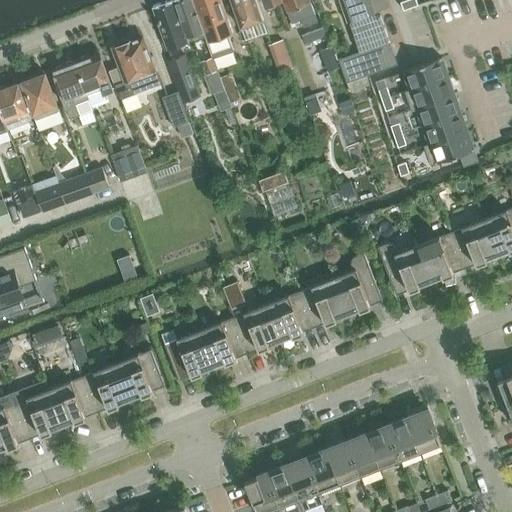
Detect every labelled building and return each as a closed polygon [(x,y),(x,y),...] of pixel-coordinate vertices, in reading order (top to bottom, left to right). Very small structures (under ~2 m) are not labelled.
[(170,0),(153,6),(154,8),(168,47),(193,38),(192,35),(190,31),(186,32),(174,0),(170,0)] [(196,33),(204,31),(192,0),(174,0),(186,32),(190,31),(192,35),(196,33)] [(229,35),(233,34),(221,0),(192,0),(204,31),(208,42),(214,57),(234,51),(229,35)] [(231,0),(241,26),(263,18),(257,0),(231,0)] [(263,0),(266,7),(284,1),(292,23),(302,19),(305,26),(318,21),(311,2),(312,2),(311,0),(263,0)] [(385,0),(338,0),(346,21),(387,7),(385,0)] [(417,0),(404,0),(401,1),(404,9),(419,4),(417,0)] [(350,25),(359,50),(389,39),(381,15),(350,25)] [(328,35),(325,26),(302,35),(305,43),(328,35)] [(142,38),(130,43),(129,42),(126,40),(118,43),(116,47),(116,48),(115,48),(121,66),(110,71),(121,97),(163,82),(157,66),(153,55),(149,56),(142,38)] [(279,73),(294,67),(284,39),(269,44),(279,73)] [(356,52),(339,58),(347,81),(397,64),(391,44),(358,57),(356,52)] [(330,71),(341,67),(333,47),(322,52),(330,71)] [(78,60),(76,61),(92,104),(109,97),(106,91),(113,89),(99,52),(88,56),(85,55),(80,57),(78,60)] [(200,94),(185,54),(169,60),(180,90),(183,100),(200,94)] [(213,56),(201,61),(206,73),(218,69),(213,56)] [(442,57),(403,71),(409,89),(449,76),(442,57)] [(92,104),(76,61),(74,62),(70,60),(66,62),(64,65),(53,69),(71,118),(93,109),(92,104)] [(225,89),(220,76),(218,70),(206,75),(213,94),(215,93),(225,89)] [(21,81),(39,129),(63,120),(45,72),(34,76),(33,74),(24,77),(25,79),(21,81)] [(223,75),(228,90),(236,87),(230,72),(223,75)] [(416,107),(455,94),(449,76),(409,89),(405,91),(411,109),(416,107)] [(376,81),(379,88),(387,86),(384,78),(376,81)] [(0,104),(8,127),(32,119),(18,82),(6,86),(4,85),(0,86),(0,104)] [(387,86),(379,88),(382,99),(391,96),(387,86)] [(238,87),(226,92),(230,103),(242,99),(238,87)] [(177,124),(182,137),(195,132),(183,100),(180,90),(163,96),(173,126),(177,124)] [(304,97),(311,114),(322,110),(316,93),(304,97)] [(455,94),(416,107),(422,126),(461,112),(455,94)] [(391,96),(382,99),(386,110),(394,107),(391,96)] [(0,130),(8,127),(0,104),(0,130)] [(461,112),(422,126),(429,144),(468,130),(461,112)] [(399,122),(391,125),(394,136),(403,133),(399,122)] [(429,144),(425,145),(431,164),(435,163),(460,154),(463,162),(464,166),(479,161),(475,149),(468,130),(429,144)] [(403,133),(394,136),(398,146),(406,143),(403,133)] [(148,171),(138,144),(111,154),(121,181),(148,171)] [(406,161),(398,164),(401,175),(410,172),(406,161)] [(67,179),(56,166),(54,167),(67,203),(93,194),(86,172),(67,179)] [(110,187),(102,166),(86,172),(93,194),(110,187)] [(53,167),(56,175),(34,183),(44,212),(67,203),(54,167),(53,167)] [(340,184),(344,195),(354,192),(350,181),(340,184)] [(42,211),(42,212),(44,212),(34,183),(13,190),(23,217),(42,211)] [(438,193),(441,200),(452,196),(449,188),(438,193)] [(0,226),(12,222),(4,198),(0,199),(0,226)] [(511,207),(507,209),(506,209),(484,217),(498,254),(509,250),(510,251),(511,249),(511,207)] [(368,213),(358,217),(362,226),(362,227),(369,225),(371,219),(368,213)] [(362,226),(358,217),(349,221),(353,230),(362,226)] [(461,226),(462,227),(451,231),(465,267),(476,263),(476,264),(487,259),(487,258),(498,254),(484,217),(461,226)] [(440,236),(439,235),(417,243),(431,280),(442,276),(443,277),(454,272),(453,272),(465,267),(451,231),(440,236)] [(409,290),(420,286),(420,285),(431,280),(417,243),(398,251),(397,248),(395,245),(392,243),(389,242),(385,243),(378,246),(396,294),(409,289),(409,290)] [(0,316),(2,316),(3,315),(14,312),(15,311),(26,308),(27,307),(19,285),(37,279),(25,247),(0,255),(0,316)] [(351,262),(351,266),(352,269),(333,276),(348,313),(359,308),(359,309),(371,305),(370,304),(382,299),(364,251),(356,254),(353,256),(351,259),(351,262)] [(130,254),(118,259),(127,281),(138,277),(130,254)] [(311,285),(311,286),(300,290),(314,326),(325,322),(326,323),(337,318),(337,317),(348,313),(333,276),(311,285)] [(237,280),(223,286),(232,308),(246,303),(237,280)] [(289,294),(266,303),(281,339),(292,335),(292,336),(304,331),(303,330),(314,326),(300,290),(289,294)] [(148,315),(159,310),(152,293),(141,297),(148,315)] [(242,305),(232,308),(235,316),(233,316),(247,352),(258,348),(259,349),(270,344),(281,339),(266,303),(244,311),(242,305)] [(237,358),(236,357),(247,352),(233,316),(222,321),(222,320),(199,329),(214,366),(225,361),(225,362),(237,358)] [(150,332),(146,322),(139,325),(142,335),(150,332)] [(59,324),(47,329),(53,343),(64,339),(59,324)] [(214,366),(199,329),(177,338),(177,339),(173,329),(161,333),(179,379),(191,374),(192,375),(203,371),(202,370),(214,366)] [(86,358),(81,346),(74,349),(78,360),(86,358)] [(151,349),(139,353),(138,353),(116,361),(130,398),(142,394),(142,395),(153,390),(153,389),(165,385),(151,349)] [(501,390),(498,391),(503,405),(511,401),(511,360),(499,366),(504,378),(498,381),(501,390)] [(94,370),(94,371),(83,375),(97,411),(108,407),(108,408),(119,403),(130,398),(116,361),(94,370)] [(72,380),(72,379),(49,388),(63,424),(75,420),(75,421),(86,417),(86,416),(97,411),(83,375),(72,380)] [(45,378),(12,392),(16,402),(30,438),(41,433),(41,434),(52,430),(52,429),(63,424),(49,388),(45,378)] [(30,438),(16,402),(12,392),(0,396),(0,449),(8,446),(8,447),(19,443),(19,442),(30,438)] [(511,401),(503,405),(508,418),(511,416),(511,417),(511,401)] [(420,452),(442,443),(428,408),(407,416),(420,452)] [(400,459),(420,452),(407,416),(387,424),(400,459)] [(400,459),(387,424),(367,432),(380,467),(400,459)] [(380,467),(367,432),(346,440),(360,475),(380,467)] [(360,475),(346,440),(326,448),(340,483),(360,475)] [(340,483),(326,448),(306,456),(320,491),(340,483)] [(306,456),(286,464),(304,510),(324,502),(320,491),(306,456)] [(286,464),(266,472),(281,511),(299,511),(304,510),(286,464)] [(257,511),(281,511),(266,472),(245,480),(257,511)] [(452,500),(448,489),(437,494),(441,504),(452,500)] [(437,494),(425,498),(429,509),(441,504),(437,494)] [(188,511),(185,503),(164,511),(188,511)]
